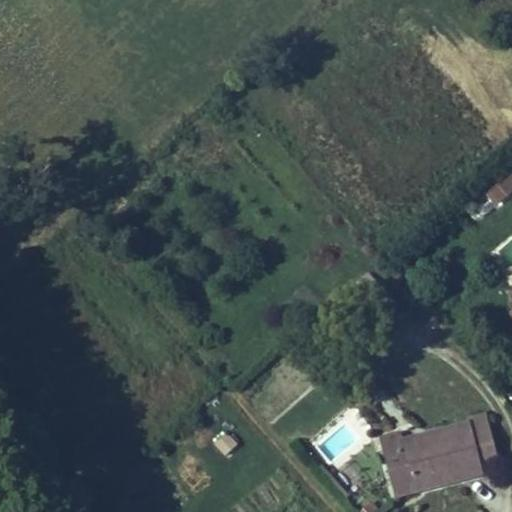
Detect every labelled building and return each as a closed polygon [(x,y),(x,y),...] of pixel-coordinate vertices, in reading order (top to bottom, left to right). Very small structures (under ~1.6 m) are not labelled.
[(480,189),(497,208),(511,194),(511,169),(507,164),(480,189)] [(389,316),(362,286),(331,314),(358,344),(389,316)] [(125,406),(156,374),(70,292),(39,324),(125,406)] [(182,411),(213,384),(185,353),(154,379),(182,411)] [(477,465),(473,452),(493,446),(485,418),(466,424),(469,434),(404,452),(402,444),(381,450),(387,470),(406,464),(415,496),(434,491),(430,478),(477,465)] [(223,458),(240,449),(231,432),(214,440),(223,458)] [(497,459),(493,446),(473,452),(477,465),(497,459)] [(415,496),(406,464),(387,470),(396,502),(415,496)] [(430,478),(434,491),(480,478),(477,465),(430,478)]
